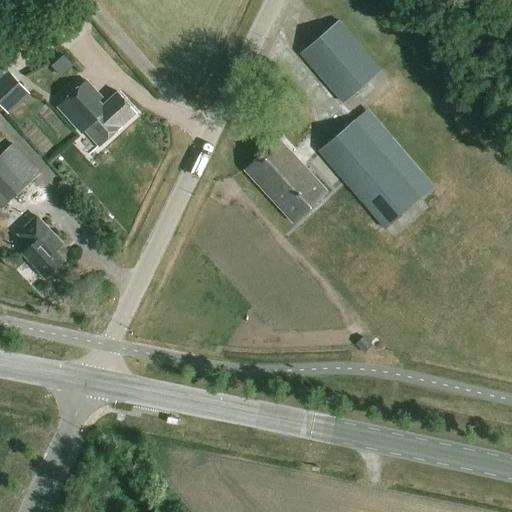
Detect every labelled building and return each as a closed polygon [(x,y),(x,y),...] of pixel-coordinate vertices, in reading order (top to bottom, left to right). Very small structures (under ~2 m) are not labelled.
[(0,22),(11,20),(8,3),(0,4),(0,22)] [(301,55),(344,105),(383,71),(341,21),(301,55)] [(0,64),(0,102),(10,113),(30,96),(0,64)] [(83,132),(87,129),(101,145),(135,115),(117,94),(102,106),(98,102),(103,97),(87,79),(59,104),(83,132)] [(355,122),(319,153),(386,231),(422,200),(355,122)] [(289,221),(324,190),(277,138),(243,169),(289,221)] [(13,146),(0,157),(0,213),(41,176),(13,146)] [(45,278),(64,261),(56,250),(63,244),(39,215),(19,232),(31,245),(23,252),(45,278)] [(459,255),(447,271),(463,282),(475,266),(459,255)] [(363,338),(355,345),(364,354),(372,346),(363,338)]
